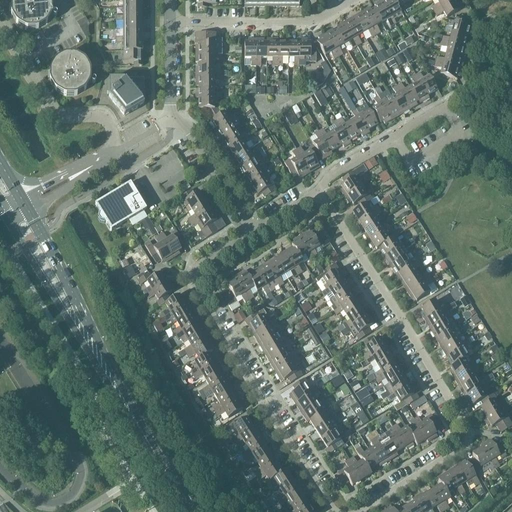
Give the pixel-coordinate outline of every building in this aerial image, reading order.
[(52,16),(52,13),(52,5),(52,2),(50,0),(13,0),(12,2),(11,5),(9,5),(9,14),(11,13),(12,16),(16,23),(18,25),(25,29),(28,30),(36,30),(39,29),(45,25),(48,23),(52,16)] [(119,0),(123,0),(123,9),(142,8),(141,0),(119,0)] [(206,5),(217,5),(216,0),(198,0),(198,9),(206,9),(206,5)] [(397,19),(403,16),(393,0),(390,0),(389,0),(384,0),(381,2),(395,25),(399,23),(397,19)] [(455,1),(454,0),(436,0),(439,4),(432,8),(434,13),(455,1)] [(460,11),(455,1),(434,13),(437,17),(444,13),(447,19),(460,11)] [(395,25),(381,2),(374,6),(376,9),(373,10),(381,24),(386,21),(390,28),(395,25)] [(123,9),(123,17),(123,19),(142,19),(142,8),(123,9)] [(373,10),(371,11),(370,9),(363,13),(376,36),(380,33),(376,26),(381,24),(373,10)] [(376,36),(363,13),(356,17),(357,19),(355,21),(363,34),(368,31),(372,38),(376,36)] [(457,16),(455,22),(464,25),(466,19),(457,16)] [(119,17),(119,22),(123,22),(123,30),(142,30),(142,19),(123,19),(123,17),(119,17)] [(355,21),(352,22),(351,20),(344,24),(357,47),(361,44),(357,37),(363,34),(355,21)] [(467,38),(468,35),(470,36),(473,28),(447,21),(445,26),(453,28),(452,34),(467,38)] [(357,47),(344,24),(337,28),(338,30),(336,32),(344,45),(349,42),(353,49),(357,47)] [(123,38),(123,41),(142,41),(142,30),(123,30),(123,38)] [(336,32),(334,33),(332,30),(325,35),(338,58),(342,55),(343,55),(339,48),(344,45),(336,32)] [(195,47),(195,55),(222,55),(222,40),(215,40),(215,34),(195,34),(195,44),(198,44),(198,47),(195,47)] [(464,48),(467,38),(452,34),(450,39),(442,37),(441,42),(464,48)] [(338,58),(325,35),(318,39),(319,41),(317,43),(325,56),(330,53),(334,60),(338,58)] [(410,37),(404,40),(408,46),(413,43),(410,37)] [(119,38),(119,43),(123,43),(123,52),(142,52),(142,41),(123,41),(123,38),(119,38)] [(256,40),(248,40),(248,43),(244,43),(244,59),(251,59),(251,67),(256,67),(256,40)] [(267,43),(264,43),(264,40),(256,40),(256,67),(261,67),(261,59),(267,59),(267,43)] [(277,67),(277,43),(278,43),(278,40),(269,40),(269,43),(267,43),(267,59),(272,59),(272,67),(277,67)] [(307,40),(299,40),(299,43),(299,67),(304,67),(304,59),(310,59),(310,62),(316,62),(316,49),(310,49),(310,43),(307,43),(307,40)] [(461,59),(462,56),(465,57),(467,49),(464,48),(441,42),(440,47),(448,49),(446,55),(461,59)] [(288,43),(278,43),(277,43),(277,67),(282,67),(282,65),(288,65),(288,59),(288,43)] [(299,67),(299,43),(288,43),(288,59),(294,59),(294,67),(299,67)] [(404,43),(397,47),(400,52),(407,48),(404,43)] [(392,49),(386,52),(390,58),(395,54),(392,49)] [(384,50),(376,54),(381,63),(389,58),(384,50)] [(123,52),(123,63),(134,63),(134,67),(142,67),(142,52),(123,52)] [(50,80),(51,83),(55,90),(57,92),(64,96),(66,96),(74,96),(77,96),(84,92),(86,89),(90,83),(91,80),(91,72),(90,69),(86,62),(84,60),(77,56),(74,55),(66,55),(64,56),(57,60),(55,62),(51,69),(50,72),(48,71),(48,80),(50,80)] [(222,55),(195,55),(195,64),(198,64),(198,66),(214,66),(214,60),(222,60),(222,55)] [(400,55),(394,59),(398,66),(404,63),(400,55)] [(436,63),(461,70),(464,62),(461,61),(461,59),(446,55),(445,60),(437,58),(436,63)] [(370,58),(365,61),(370,69),(374,66),(370,58)] [(325,63),(320,66),(323,71),(328,69),(325,63)] [(370,69),(366,63),(357,68),(360,74),(370,69)] [(456,80),(456,77),(459,78),(461,70),(436,63),(434,68),(442,70),(440,76),(456,80)] [(198,66),(198,69),(195,69),(195,77),(222,77),(222,72),(214,72),(214,66),(198,66)] [(416,76),(420,83),(427,96),(428,96),(437,91),(429,77),(424,80),(420,73),(416,76)] [(415,85),(410,88),(418,102),(420,101),(422,103),(429,99),(428,96),(427,96),(420,83),(416,76),(411,78),(415,85)] [(222,77),(195,77),(195,85),(198,85),(198,88),(214,88),(214,82),(222,82),(222,77)] [(109,97),(124,115),(144,103),(144,81),(109,81),(109,97)] [(353,82),(344,87),(348,94),(357,89),(353,82)] [(397,87),(410,110),(417,106),(416,103),(418,102),(410,88),(405,91),(401,84),(397,87)] [(399,113),(402,111),(403,114),(410,110),(397,87),(393,89),(397,96),(392,99),(399,113)] [(196,90),(196,98),(198,98),(217,98),(217,99),(222,99),(222,93),(214,93),(214,88),(198,88),(198,90),(196,90)] [(328,88),(321,92),(325,100),(333,95),(328,88)] [(340,90),(339,91),(344,99),(348,97),(343,88),(340,90)] [(378,98),(382,104),(392,121),(399,117),(397,114),(399,113),(392,99),(388,92),(383,95),(379,89),(374,91),(378,98)] [(320,92),(314,95),(321,107),(327,104),(320,92)] [(218,110),(214,110),(214,103),(217,103),(217,99),(217,98),(198,98),(199,110),(204,110),(211,121),(221,115),(218,110)] [(378,107),(372,110),(380,124),(383,122),(385,125),(392,121),(382,104),(378,98),(374,100),(378,107)] [(356,110),(360,117),(368,131),(378,125),(370,112),(364,115),(360,108),(356,110)] [(356,120),(351,123),(358,136),(361,135),(362,138),(370,133),(368,131),(360,117),(356,110),(352,113),(356,120)] [(291,111),(284,115),(288,122),(295,118),(291,111)] [(214,133),(237,119),(234,114),(228,119),(224,113),(221,115),(211,121),(211,122),(217,131),(214,133)] [(237,119),(214,133),(219,140),(221,138),(223,140),(236,132),(233,127),(240,123),(237,119)] [(337,121),(341,128),(349,142),(358,136),(351,123),(346,126),(342,119),(337,121)] [(257,120),(252,123),(257,131),(262,128),(257,120)] [(334,125),(329,128),(340,147),(342,146),(344,148),(351,144),(349,142),(341,128),(337,121),(333,124),(334,125)] [(319,132),(323,139),(330,153),(331,153),(340,147),(329,128),(324,131),(323,130),(319,132)] [(224,143),(221,144),(226,151),(249,137),(246,133),(239,137),(236,132),(223,140),(224,143)] [(313,145),(314,146),(321,158),(323,157),(325,159),(332,155),(331,153),(330,153),(323,139),(319,132),(314,135),(318,142),(313,145)] [(249,137),(226,151),(230,158),(233,156),(234,159),(247,150),(244,145),(251,141),(249,137)] [(296,150),(310,174),(317,170),(315,167),(318,165),(316,161),(321,158),(314,146),(309,149),(310,152),(305,155),(301,148),(296,150)] [(237,170),(253,160),(260,156),(264,153),(261,149),(251,156),(247,150),(234,159),(236,161),(233,163),(237,170)] [(298,177),(301,175),(303,178),(310,174),(296,150),(292,153),(296,160),(291,163),(289,161),(284,164),(291,176),(296,173),(298,177)] [(246,177),(259,169),(256,164),(263,160),(260,156),(253,160),(237,170),(240,168),(246,177)] [(373,159),(363,165),(368,172),(378,166),(373,159)] [(354,178),(357,177),(360,177),(368,172),(363,165),(342,179),(345,184),(341,187),(343,190),(340,191),(345,198),(363,186),(360,182),(358,183),(354,178)] [(249,188),(267,177),(272,174),(269,170),(267,171),(264,166),(259,169),(246,177),(247,180),(245,181),(249,188)] [(386,172),(379,177),(383,184),(390,179),(386,172)] [(267,177),(249,188),(253,195),(256,193),(257,196),(261,194),(264,198),(267,197),(274,192),(276,191),(273,186),(271,188),(267,182),(270,181),(267,177)] [(190,189),(189,186),(187,183),(180,187),(184,193),(190,189)] [(136,193),(130,184),(95,205),(101,214),(99,215),(98,219),(100,223),(104,224),(106,223),(111,232),(146,210),(141,202),(143,201),(144,196),(142,193),(137,192),(136,193)] [(363,186),(345,198),(349,205),(352,203),(353,206),(357,203),(361,208),(366,205),(370,202),(372,201),(369,195),(367,197),(363,192),(366,190),(363,186)] [(205,203),(203,200),(206,199),(202,192),(199,193),(195,195),(192,191),(180,198),(186,207),(188,206),(191,211),(205,203)] [(401,195),(395,199),(400,207),(407,203),(401,195)] [(389,197),(382,202),(384,206),(392,201),(389,197)] [(356,224),(379,210),(376,206),(373,207),(370,202),(366,205),(361,208),(353,213),(359,223),(356,224)] [(190,224),(197,220),(213,210),(209,203),(206,205),(205,203),(191,211),(194,216),(188,220),(190,224)] [(213,210),(197,220),(190,224),(193,229),(200,224),(203,230),(201,231),(201,232),(197,235),(201,241),(205,238),(206,239),(218,232),(212,224),(217,221),(215,219),(217,217),(213,210)] [(379,210),(356,224),(361,231),(363,230),(365,232),(378,223),(375,218),(381,214),(379,210)] [(413,214),(405,219),(410,225),(417,221),(413,214)] [(148,219),(140,223),(144,230),(152,225),(148,219)] [(368,242),(384,232),(391,228),(388,224),(381,228),(378,223),(365,232),(366,234),(364,236),(368,242)] [(391,228),(384,232),(368,242),(373,249),(375,248),(377,250),(381,248),(381,247),(390,241),(387,236),(393,232),(391,228)] [(167,241),(162,234),(158,236),(173,259),(180,255),(178,252),(181,250),(178,246),(183,243),(176,232),(171,235),(172,237),(167,241)] [(300,237),(310,253),(311,256),(314,260),(318,258),(314,251),(319,247),(321,250),(330,244),(322,233),(314,238),(311,234),(308,236),(307,233),(300,237)] [(166,263),(173,259),(158,236),(154,239),(158,246),(153,249),(149,242),(144,245),(151,257),(156,254),(162,262),(164,261),(166,263)] [(310,253),(300,237),(293,242),(294,244),(292,246),(294,250),(300,259),(301,259),(303,263),(308,260),(310,263),(314,260),(311,256),(310,253)] [(384,258),(400,248),(406,243),(404,239),(397,244),(394,238),(390,241),(381,247),(381,248),(382,250),(380,251),(384,258)] [(410,254),(407,249),(413,245),(411,241),(406,243),(400,248),(384,258),(389,265),(391,263),(393,265),(410,254)] [(431,243),(426,246),(430,253),(436,250),(431,243)] [(284,253),(294,269),(298,276),(302,273),(298,266),(303,263),(301,259),(300,259),(294,250),(292,251),(291,249),(284,253)] [(298,276),(294,269),(284,253),(277,257),(278,260),(276,261),(284,275),(289,272),(294,278),(298,276)] [(335,253),(328,258),(333,266),(340,261),(335,253)] [(413,259),(410,254),(393,265),(394,268),(391,269),(396,276),(418,262),(416,257),(413,259)] [(284,275),(276,261),(274,263),(272,260),(265,265),(267,267),(275,281),(279,288),(284,285),(280,278),(284,275)] [(418,262),(396,276),(400,283),(403,281),(404,284),(418,275),(414,270),(421,266),(418,262)] [(444,263),(439,266),(443,271),(447,268),(444,263)] [(326,291),(344,279),(340,273),(337,274),(336,272),(338,270),(335,265),(323,273),(326,277),(322,280),(326,285),(323,287),(326,291)] [(256,270),(270,293),(275,290),(270,284),(275,281),(267,267),(265,269),(263,266),(256,270)] [(126,269),(125,270),(129,279),(131,278),(135,276),(131,267),(126,269)] [(270,293),(256,270),(249,275),(251,277),(249,278),(249,279),(254,288),(256,292),(262,289),(266,296),(270,293)] [(149,274),(145,276),(144,275),(142,275),(138,277),(137,279),(138,280),(137,281),(140,286),(147,282),(150,288),(143,292),(145,296),(169,282),(164,275),(162,277),(160,274),(152,279),(149,274)] [(249,301),(253,298),(252,295),(256,292),(254,288),(249,279),(249,278),(246,274),(243,276),(242,274),(235,278),(246,296),(249,301)] [(404,284),(406,286),(403,287),(408,294),(430,280),(427,275),(421,280),(418,275),(404,284)] [(246,296),(235,278),(228,282),(230,285),(227,286),(229,290),(222,295),(229,307),(237,302),(235,300),(241,296),(245,303),(249,301),(246,296)] [(348,290),(346,288),(349,286),(344,279),(326,291),(322,294),(325,298),(331,294),(334,299),(348,290)] [(430,280),(408,294),(412,301),(415,299),(417,302),(430,293),(426,288),(433,284),(430,280)] [(173,289),(169,282),(145,296),(148,300),(155,296),(158,301),(156,303),(159,308),(165,304),(171,301),(168,296),(172,293),(170,291),(173,289)] [(302,283),(296,286),(299,291),(305,288),(302,283)] [(334,312),(356,297),(352,291),(349,292),(348,290),(334,299),(329,302),(333,307),(331,308),(334,312)] [(164,318),(187,304),(183,297),(180,299),(179,296),(171,301),(165,304),(168,310),(162,314),(164,318)] [(278,296),(274,299),(275,301),(278,305),(282,302),(278,296)] [(465,296),(458,301),(460,305),(467,300),(465,296)] [(359,308),(358,306),(361,304),(356,297),(334,312),(336,316),(343,312),(346,317),(359,308)] [(421,310),(423,313),(420,314),(425,321),(448,307),(445,303),(438,307),(435,302),(431,304),(423,309),(421,310)] [(307,303),(300,307),(305,314),(311,310),(307,303)] [(167,322),(169,321),(172,326),(177,323),(190,315),(189,313),(191,311),(187,304),(164,318),(167,322)] [(448,307),(425,321),(429,328),(431,327),(433,329),(451,318),(448,313),(455,309),(453,304),(448,307)] [(345,330),(352,326),(368,315),(363,309),(361,310),(359,308),(346,317),(349,322),(343,326),(345,330)] [(298,309),(293,312),(296,318),(301,314),(298,309)] [(263,310),(256,314),(259,319),(263,317),(266,315),(263,310)] [(468,314),(466,315),(468,319),(470,318),(476,315),(473,311),(468,314)] [(241,312),(234,316),(239,324),(246,320),(241,312)] [(250,325),(251,328),(249,329),(253,336),(272,325),(269,321),(267,322),(263,317),(259,319),(256,314),(244,321),(247,326),(250,325)] [(312,314),(307,317),(310,323),(315,320),(312,314)] [(175,336),(198,323),(194,316),(192,317),(190,315),(177,323),(179,328),(173,332),(175,336)] [(352,326),(345,330),(348,334),(355,330),(358,335),(356,337),(359,341),(371,334),(368,329),(372,327),(370,324),(372,322),(368,315),(352,326)] [(476,316),(471,319),(475,326),(480,322),(476,316)] [(436,340),(452,330),(459,326),(456,322),(454,323),(451,318),(433,329),(434,331),(431,333),(436,340)] [(304,319),(298,323),(302,329),(308,326),(304,319)] [(158,322),(153,325),(158,334),(163,330),(160,326),(158,322)] [(276,322),(272,325),(253,336),(257,343),(260,341),(261,344),(275,336),(272,331),(279,327),(276,322)] [(201,333),(200,331),(202,330),(198,323),(175,336),(178,341),(185,337),(188,342),(201,333)] [(319,325),(314,329),(318,335),(323,331),(319,325)] [(444,347),(457,339),(463,336),(460,331),(461,330),(459,326),(452,330),(436,340),(440,347),(442,345),(444,347)] [(310,329),(307,331),(312,339),(316,337),(310,329)] [(207,343),(201,333),(188,342),(191,347),(184,351),(186,355),(207,343)] [(280,339),(277,334),(275,336),(261,344),(263,346),(260,348),(264,355),(287,341),(285,337),(280,339)] [(326,334),(320,338),(324,344),(330,341),(326,334)] [(316,337),(312,339),(316,346),(320,344),(316,337)] [(365,361),(388,348),(384,341),(381,342),(380,339),(375,342),(373,337),(363,343),(369,353),(362,357),(365,361)] [(443,351),(447,358),(470,345),(467,340),(460,344),(457,339),(444,347),(445,350),(443,351)] [(209,341),(207,343),(186,355),(189,359),(196,355),(198,360),(199,360),(208,355),(213,353),(211,350),(213,348),(209,341)] [(287,341),(264,355),(268,362),(271,360),(272,362),(286,354),(283,349),(290,345),(287,341)] [(470,345),(447,358),(451,365),(453,364),(455,366),(464,361),(465,361),(469,359),(465,353),(472,349),(470,345)] [(496,346),(490,350),(493,356),(499,352),(496,346)] [(391,358),(390,356),(392,355),(388,348),(365,361),(367,366),(374,362),(377,367),(391,358)] [(500,352),(491,358),(493,362),(502,356),(500,352)] [(272,362),(274,365),(271,366),(275,373),(298,360),(296,355),(289,359),(286,354),(272,362)] [(193,376),(200,372),(216,363),(212,356),(210,357),(208,355),(199,360),(198,360),(194,362),(198,368),(191,372),(193,376)] [(376,380),(399,366),(395,359),(392,361),(391,358),(377,367),(372,370),(375,375),(373,376),(376,380)] [(471,363),(469,359),(465,361),(464,361),(455,366),(450,368),(452,371),(450,373),(454,380),(477,366),(474,362),(471,363)] [(282,379),(284,382),(288,379),(290,384),(302,377),(299,372),(297,373),(294,368),(301,364),(298,360),(275,373),(279,380),(282,379)] [(219,373),(218,371),(220,370),(216,363),(200,372),(193,376),(196,381),(203,377),(206,382),(219,373)] [(402,377),(401,375),(403,373),(399,366),(376,380),(378,384),(385,380),(388,385),(402,377)] [(477,366),(454,380),(458,387),(460,385),(462,387),(475,379),(472,374),(479,370),(477,366)] [(349,371),(342,375),(346,381),(353,377),(349,371)] [(204,395),(227,381),(223,374),(221,376),(219,373),(206,382),(209,387),(202,391),(204,395)] [(491,375),(485,379),(485,380),(488,384),(495,380),(491,375)] [(340,376),(331,382),(335,389),(344,384),(340,376)] [(326,377),(321,380),(324,385),(330,382),(326,377)] [(383,401),(387,399),(410,385),(406,378),(403,379),(402,377),(388,385),(383,388),(386,393),(380,397),(383,401)] [(462,387),(463,390),(461,391),(465,398),(488,384),(485,380),(478,384),(475,379),(462,387)] [(298,404),(318,391),(315,387),(308,391),(305,386),(307,384),(304,380),(293,387),(295,392),(291,394),(293,397),(291,399),(295,406),(298,404)] [(227,381),(204,395),(207,399),(214,395),(217,400),(230,392),(229,390),(231,388),(227,381)] [(356,381),(350,385),(354,392),(361,389),(356,381)] [(488,384),(465,398),(469,405),(471,404),(473,406),(481,401),(487,398),(483,393),(490,389),(488,384)] [(345,385),(339,389),(344,397),(350,393),(345,385)] [(413,396),(412,393),(414,392),(410,385),(387,399),(390,403),(396,399),(400,404),(404,402),(407,407),(419,400),(416,394),(413,396)] [(362,390),(355,395),(359,402),(367,398),(362,390)] [(301,408),(298,410),(301,414),(317,404),(314,399),(320,395),(318,391),(298,404),(301,408)] [(215,414),(238,400),(234,393),(232,394),(230,392),(217,400),(220,405),(213,409),(215,414)] [(483,420),(507,406),(505,402),(497,406),(494,401),(496,399),(495,398),(493,394),(487,398),(481,401),(484,406),(480,409),(482,412),(479,413),(483,420)] [(238,400),(215,414),(218,418),(225,414),(228,419),(242,411),(240,408),(243,407),(238,400)] [(343,417),(358,405),(354,400),(339,411),(343,417)] [(310,422),(329,409),(327,405),(325,406),(322,401),(317,404),(301,414),(307,424),(310,422)] [(418,401),(411,405),(414,410),(421,406),(418,401)] [(496,426),(501,434),(511,427),(511,425),(508,419),(510,417),(507,412),(510,410),(507,406),(483,420),(488,427),(490,426),(492,428),(496,426)] [(359,408),(353,412),(356,417),(363,413),(359,408)] [(332,413),(329,409),(310,422),(315,431),(329,422),(325,417),(332,413)] [(436,414),(431,417),(438,427),(442,425),(436,414)] [(414,420),(426,441),(428,443),(435,439),(433,436),(436,435),(433,430),(438,427),(431,417),(431,416),(421,422),(418,418),(414,420)] [(252,428),(246,419),(242,422),(240,419),(227,428),(232,436),(230,437),(233,441),(253,428),(252,428)] [(409,433),(414,442),(414,443),(417,447),(426,441),(414,420),(409,423),(411,426),(406,429),(409,433)] [(321,440),(337,430),(341,427),(338,423),(332,427),(329,422),(315,431),(321,440)] [(393,428),(407,451),(414,446),(412,444),(414,443),(414,442),(409,433),(406,429),(401,432),(397,425),(393,428)] [(245,446),(259,437),(257,435),(260,433),(255,426),(252,428),(253,428),(233,441),(235,445),(235,446),(242,441),(245,446)] [(337,435),(339,434),(344,431),(341,427),(337,430),(321,440),(327,449),(325,451),(328,456),(340,448),(337,443),(341,441),(337,435)] [(393,437),(388,440),(396,454),(405,448),(407,451),(393,428),(388,430),(393,437)] [(374,439),(388,462),(395,458),(394,455),(396,454),(388,440),(384,435),(380,438),(379,437),(374,439)] [(244,459),(251,455),(264,446),(265,447),(267,445),(262,438),(260,440),(259,437),(245,446),(248,451),(242,455),(244,459)] [(378,465),(380,464),(382,466),(388,462),(374,439),(370,442),(374,449),(369,452),(378,465)] [(480,447),(482,449),(492,465),(495,470),(500,467),(499,466),(504,463),(501,459),(506,456),(499,444),(494,447),(491,443),(489,445),(487,442),(480,447)] [(257,464),(270,455),(265,447),(264,446),(251,455),(244,459),(247,464),(254,459),(257,464)] [(364,455),(360,448),(355,451),(362,462),(363,462),(368,471),(369,471),(378,465),(369,452),(364,455)] [(487,468),(492,465),(482,449),(472,455),(475,459),(470,462),(477,474),(482,471),(481,468),(486,465),(487,468)] [(270,455),(257,464),(260,469),(254,473),(256,477),(276,464),(270,455)] [(353,458),(349,461),(362,481),(371,475),(369,471),(368,471),(363,462),(362,462),(358,465),(353,458)] [(352,487),(362,481),(349,461),(345,463),(349,470),(344,473),(342,471),(337,474),(345,486),(349,483),(352,487)] [(458,466),(460,468),(457,470),(466,483),(468,488),(473,484),(475,487),(480,484),(467,464),(465,461),(458,466)] [(269,482),(282,474),(282,473),(276,464),(256,477),(259,482),(266,477),(269,482)] [(457,470),(455,471),(454,469),(447,473),(461,496),(465,494),(465,493),(461,486),(466,483),(457,470)] [(282,474),(269,482),(266,484),(269,488),(276,484),(279,489),(292,480),(286,471),(282,473),(282,474)] [(461,496),(447,473),(440,477),(441,480),(439,482),(441,486),(442,485),(447,495),(448,495),(452,492),(457,498),(461,496)] [(252,474),(245,479),(248,483),(255,478),(252,474)] [(337,474),(334,476),(341,488),(345,486),(337,474)] [(278,502),(301,488),(296,481),(294,482),(292,480),(279,489),(282,494),(275,498),(278,502)] [(448,495),(447,495),(442,485),(441,486),(432,491),(445,511),(449,509),(445,502),(450,499),(448,495)] [(304,498),(303,496),(305,494),(301,488),(278,502),(281,506),(288,502),(291,507),(304,498)] [(432,491),(423,497),(431,510),(436,507),(439,511),(444,511),(445,511),(432,491)] [(421,498),(419,496),(412,500),(414,503),(419,511),(432,511),(431,510),(423,497),(421,498)] [(302,511),(310,507),(304,498),(291,507),(294,511),(293,511),(302,511)] [(414,503),(405,508),(407,511),(419,511),(414,503)]
